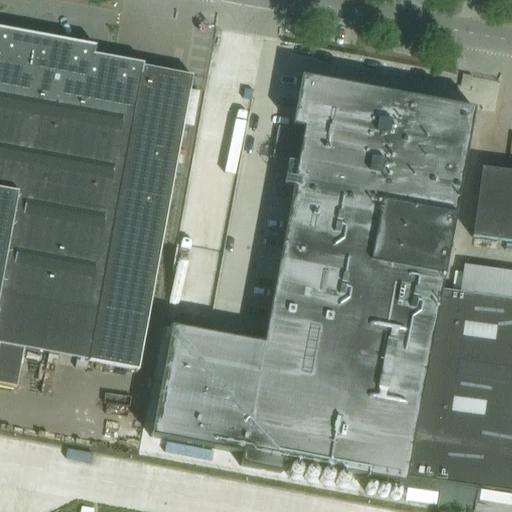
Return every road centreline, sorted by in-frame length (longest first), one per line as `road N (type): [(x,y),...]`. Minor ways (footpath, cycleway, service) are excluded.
road 1 (unknown): [(267,511),(0,452)]
road 2 (unclassified): [(511,37),(295,0)]
